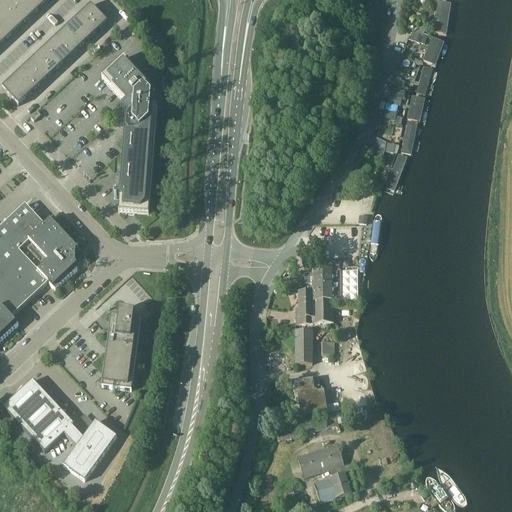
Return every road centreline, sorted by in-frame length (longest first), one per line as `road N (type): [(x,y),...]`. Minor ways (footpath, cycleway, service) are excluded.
road 1 (unclassified): [(278,261),(370,122),(397,0)]
road 2 (secondary): [(159,511),(199,395),(215,271)]
road 3 (unclassified): [(230,511),(253,422),(254,314),(268,277)]
road 4 (unclassified): [(123,256),(0,129)]
road 5 (secondary): [(224,75),(208,249)]
road 6 (secondary): [(226,251),(239,80)]
road 7 (unclassified): [(0,371),(123,256)]
